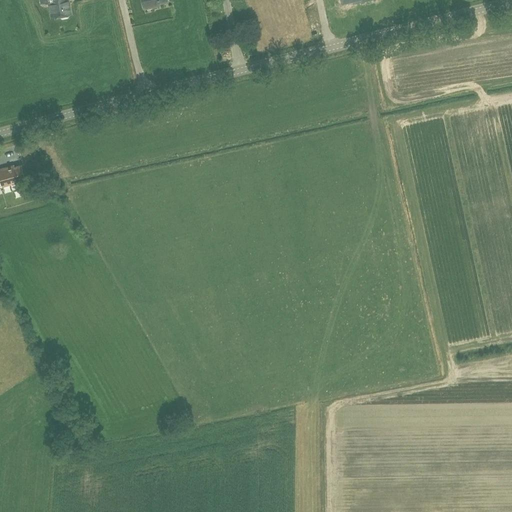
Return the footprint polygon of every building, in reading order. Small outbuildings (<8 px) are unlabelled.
[(40,0),(41,3),(49,2),(52,18),(60,16),(60,18),(62,19),(67,18),(69,17),(68,15),(71,14),(67,0),(40,0)] [(154,4),(168,1),(167,0),(141,0),(144,9),(154,6),(154,4)] [(237,30),(240,39),(255,35),(253,25),(237,30)] [(39,166),(41,174),(42,174),(47,172),(45,164),(39,166)] [(0,187),(11,184),(13,189),(26,186),(24,178),(21,166),(14,168),(13,166),(0,169),(0,187)]
